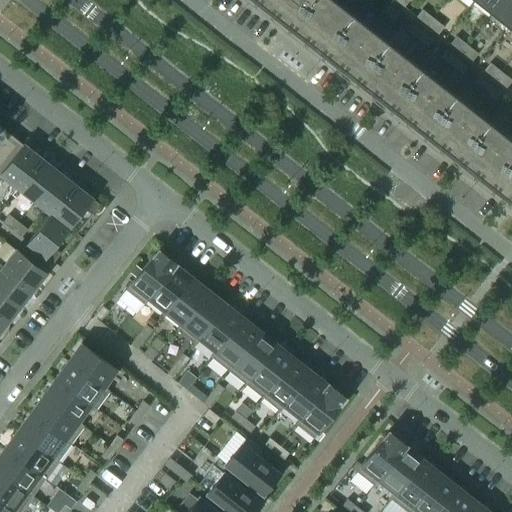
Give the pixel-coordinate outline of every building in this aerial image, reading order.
[(511,145),(327,0),(258,0),(503,193),(511,199),(511,198),(511,145)] [(491,14),(501,0),(473,0),(474,0),(491,14)] [(508,27),(511,21),(511,0),(501,0),(491,14),(508,27)] [(399,13),(388,4),(382,11),(393,20),(399,13)] [(433,18),(422,9),(416,16),(427,25),(433,18)] [(444,26),(433,18),(427,25),(438,34),(444,26)] [(417,38),(422,31),(411,23),(406,30),(417,38)] [(433,40),(422,31),(417,38),(428,47),(433,40)] [(467,44),(456,36),(450,43),(461,52),(467,44)] [(478,53),(467,44),(461,52),(472,60),(478,53)] [(456,58),(445,49),(440,56),(451,65),(456,58)] [(467,67),(456,58),(451,65),(462,74),(467,67)] [(501,71),(490,62),(484,70),(495,78),(501,71)] [(511,80),(501,71),(495,78),(506,87),(511,80)] [(490,85),(479,76),(474,83),(484,92),(490,85)] [(495,100),(501,93),(490,85),(484,92),(495,100)] [(0,173),(0,171),(22,143),(0,125),(0,173)] [(17,187),(40,158),(22,143),(0,171),(0,173),(17,187)] [(34,200),(57,171),(40,158),(17,187),(34,200)] [(51,213),(74,184),(57,171),(34,200),(50,212),(51,213)] [(91,214),(99,204),(74,184),(51,213),(69,227),(84,208),(91,214)] [(50,212),(27,242),(53,262),(60,252),(53,246),(69,227),(51,213),(50,212)] [(17,221),(8,214),(2,222),(11,229),(17,221)] [(20,236),(27,229),(17,221),(11,229),(20,236)] [(46,271),(16,248),(2,266),(31,289),(46,271)] [(143,303),(174,263),(157,249),(125,289),(143,303)] [(165,310),(191,277),(174,263),(143,303),(143,304),(148,297),(165,310)] [(31,289),(2,266),(0,268),(0,292),(18,306),(31,289)] [(177,330),(208,290),(191,277),(165,310),(181,323),(176,329),(177,330)] [(194,344),(225,303),(208,290),(177,330),(194,344)] [(18,306),(0,292),(0,319),(5,323),(18,306)] [(211,357),(242,317),(225,303),(194,344),(199,338),(215,350),(210,356),(211,357)] [(100,320),(108,310),(102,305),(94,315),(100,320)] [(228,370),(259,330),(242,317),(211,357),(228,370)] [(144,339),(152,329),(145,324),(138,334),(144,339)] [(245,384),(276,344),(259,330),(228,370),(245,384)] [(137,348),(144,339),(138,334),(130,343),(137,348)] [(115,368),(81,343),(67,361),(108,391),(109,390),(103,385),(115,368)] [(262,397),(293,357),(276,344),(245,384),(250,378),(266,390),(261,396),(262,397)] [(180,367),(188,358),(182,353),(174,362),(180,367)] [(279,410),(310,370),(293,357),(262,397),(279,410)] [(108,391),(67,361),(55,378),(96,408),(108,391)] [(173,377),(180,367),(174,362),(167,372),(173,377)] [(296,424),(327,384),(310,370),(279,410),(279,411),(284,404),(299,417),(295,423),(296,424)] [(96,408),(55,378),(42,396),(83,426),(84,425),(77,420),(89,404),(95,409),(96,408)] [(216,398),(223,388),(217,383),(209,393),(216,398)] [(313,437),(344,397),(327,384),(296,424),(313,437)] [(208,407),(216,398),(209,393),(202,402),(208,407)] [(83,426),(42,396),(29,413),(70,443),(83,426)] [(141,415),(149,405),(142,400),(135,410),(141,415)] [(219,417),(208,408),(202,415),(213,424),(219,417)] [(134,425),(141,415),(135,410),(128,420),(134,425)] [(244,418),(235,410),(230,417),(240,424),(244,418)] [(70,443),(29,413),(17,430),(58,460),(70,443)] [(254,426),(244,418),(240,424),(249,432),(254,426)] [(58,460),(17,430),(4,448),(45,478),(58,460)] [(373,485),(405,445),(387,431),(355,471),(373,485)] [(115,450),(122,439),(116,435),(109,445),(115,450)] [(278,473),(255,454),(260,448),(246,437),(224,463),(262,493),(264,491),(266,492),(275,482),(272,480),(278,473)] [(278,445),(269,437),(264,443),(273,451),(278,445)] [(108,459),(115,450),(109,445),(102,454),(108,459)] [(288,452),(278,445),(273,451),(283,459),(288,452)] [(390,498),(422,458),(405,445),(373,485),(374,485),(378,479),(394,491),(389,498),(390,498)] [(45,478),(4,448),(0,453),(0,472),(32,496),(45,478)] [(180,466),(169,457),(163,464),(174,472),(180,466)] [(407,511),(439,472),(422,458),(390,498),(407,511)] [(191,474),(180,466),(174,472),(185,481),(191,474)] [(88,483),(96,473),(89,469),(82,479),(88,483)] [(20,511),(32,496),(0,472),(0,498),(17,511),(20,511)] [(260,502),(223,472),(207,492),(231,511),(256,511),(257,511),(254,509),(260,502)] [(407,511),(434,511),(455,485),(439,472),(407,511)] [(81,493),(88,483),(82,479),(75,489),(81,493)] [(461,511),(472,498),(455,485),(434,511),(461,511)] [(218,511),(198,496),(186,511),(218,511)] [(17,511),(0,498),(0,511),(17,511)] [(351,511),(356,506),(347,498),(342,505),(351,511)] [(489,511),(472,498),(461,511),(489,511)] [(67,511),(70,508),(64,503),(57,511),(67,511)]
